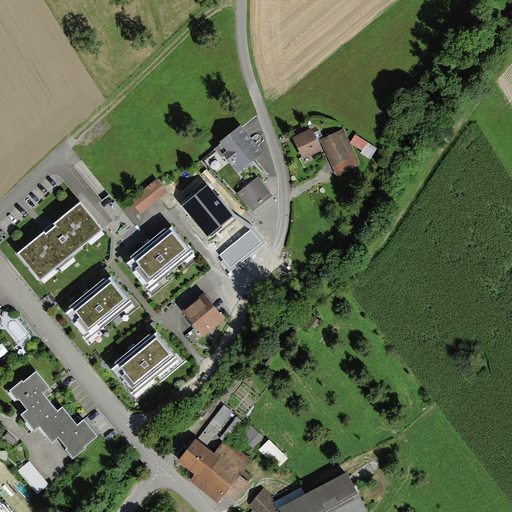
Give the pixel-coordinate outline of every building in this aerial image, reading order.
[(227,161),(238,175),(264,154),(242,125),(220,143),(221,144),(214,149),(225,162),(227,161)] [(304,161),(323,151),(312,129),(293,137),(304,161)] [(344,130),(321,140),(337,176),(360,166),(344,130)] [(356,135),(351,144),(363,151),(361,154),(371,160),(378,149),(356,135)] [(203,174),(211,183),(215,179),(207,170),(203,174)] [(272,196),(258,177),(238,193),(254,212),(272,196)] [(158,179),(130,201),(131,202),(127,205),(137,217),(141,213),(142,214),(168,192),(158,179)] [(183,206),(208,236),(232,216),(208,186),(183,206)] [(41,284),(105,231),(81,202),(54,224),(56,227),(47,234),(45,231),(16,254),(41,284)] [(127,263),(147,285),(191,249),(173,227),(127,263)] [(260,242),(251,231),(221,255),(230,266),(260,242)] [(67,314),(85,335),(131,299),(112,276),(67,314)] [(206,294),(184,312),(204,338),(227,319),(206,294)] [(323,323),(315,316),(305,327),(313,333),(323,323)] [(131,394),(178,357),(158,333),(112,369),(131,394)] [(3,344),(0,346),(0,356),(1,358),(9,352),(3,344)] [(67,450),(75,460),(88,450),(85,447),(98,437),(84,420),(77,425),(63,408),(57,412),(43,394),(49,389),(36,372),(22,382),(22,381),(9,391),(16,399),(18,398),(28,411),(21,416),(34,432),(39,427),(52,444),(59,438),(68,449),(67,450)] [(225,405),(201,434),(210,442),(234,412),(225,405)] [(242,420),(237,417),(220,439),(224,441),(225,439),(226,441),(242,420)] [(256,447),(264,438),(249,424),(241,434),(256,447)] [(196,438),(178,462),(196,475),(190,481),(217,503),(225,495),(236,502),(251,484),(241,476),(252,460),(226,441),(225,439),(224,441),(215,453),(196,438)] [(288,458),(270,441),(262,449),(280,466),(288,458)] [(30,462),(21,470),(40,491),(49,483),(30,462)] [(254,511),(365,511),(368,510),(347,472),(305,494),(302,487),(276,500),(264,488),(249,506),(254,511)]
